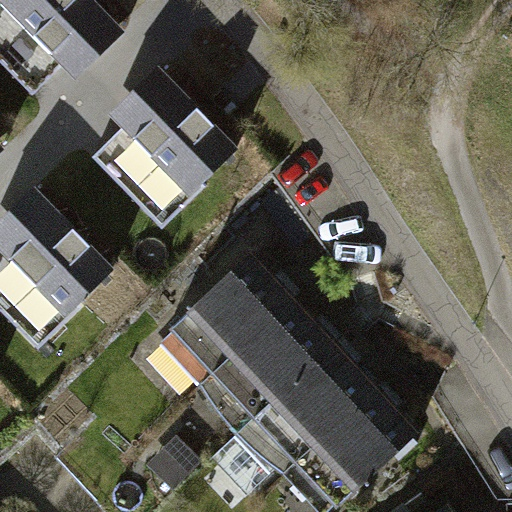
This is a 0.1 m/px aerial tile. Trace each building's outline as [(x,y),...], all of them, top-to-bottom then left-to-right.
[(124,30),(94,0),(0,0),(75,77),(124,30)] [(158,64),(109,111),(188,193),(237,146),(158,64)] [(33,184),(0,215),(0,248),(65,316),(114,268),(33,184)] [(157,338),(199,383),(294,294),(252,249),(157,338)] [(217,409),(236,432),(336,339),(294,294),(199,383),(217,409)] [(258,453),(283,473),(378,384),(336,339),(236,432),(258,453)] [(283,473),(320,511),(331,511),(421,429),(378,384),(283,473)] [(457,511),(450,501),(432,511),(457,511)]
